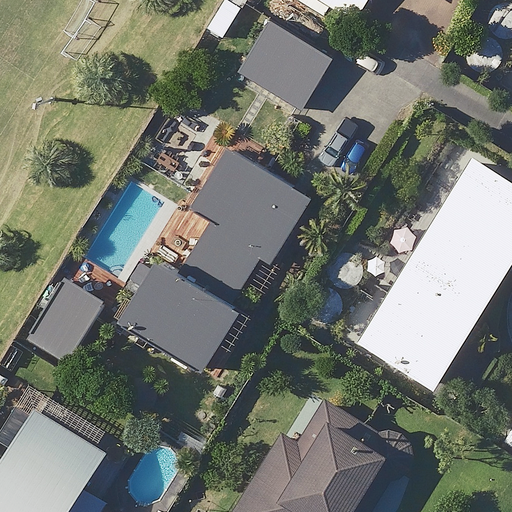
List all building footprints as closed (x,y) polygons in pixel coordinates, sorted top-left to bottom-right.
[(299,0),(299,1),(328,17),(333,9),(363,27),(378,0),(299,0)] [(336,61),(274,22),(242,71),(304,111),(336,61)] [(227,88),(195,86),(193,119),(225,120),(227,88)] [(124,329),(205,377),(246,310),(236,304),(263,257),(274,264),(311,201),(230,153),(195,212),(218,226),(184,283),(160,268),(124,329)] [(511,272),(511,181),(476,159),(360,346),(437,394),(511,272)] [(106,309),(70,285),(35,336),(71,360),(106,309)] [(376,511),(392,484),(401,488),(419,455),(411,450),(327,404),(304,446),(290,439),(249,511),(376,511)] [(110,455),(37,411),(0,471),(0,511),(105,511),(110,505),(88,491),(110,455)]
